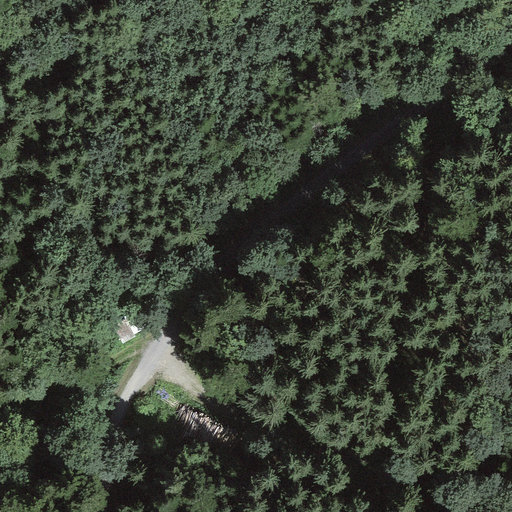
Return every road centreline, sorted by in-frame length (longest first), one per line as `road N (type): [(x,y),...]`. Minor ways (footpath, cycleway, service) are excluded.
road 1 (track): [(109,511),(132,388),(200,289),(239,245),(511,35)]
road 2 (track): [(457,511),(409,481),(245,418),(153,361),(0,472)]
